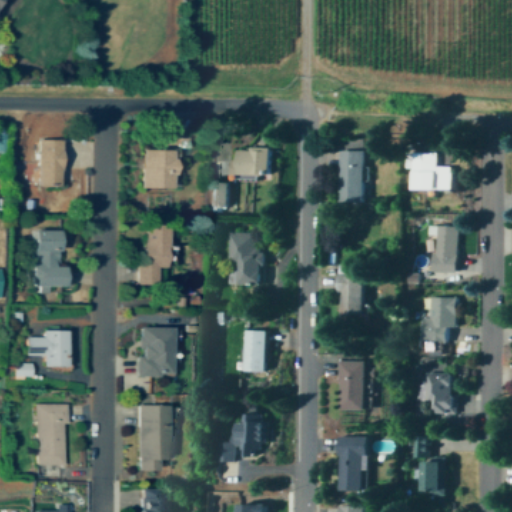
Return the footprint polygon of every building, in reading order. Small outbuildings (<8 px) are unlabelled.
[(59,139),(36,139),(36,186),(59,186),(59,139)] [(171,148),(139,148),(139,188),(171,188),(171,148)] [(271,149),(237,148),(236,175),(270,176),(271,149)] [(363,151),(339,151),(339,203),(363,203),(363,151)] [(412,189),(451,189),(451,167),(437,166),(437,153),(412,152),(412,189)] [(232,180),(213,180),(213,204),(232,205),(232,180)] [(165,227),(139,227),(138,284),(153,284),(153,268),(164,268),(165,227)] [(457,272),(457,227),(431,227),(431,234),(432,234),(432,272),(457,272)] [(55,266),(55,229),(32,229),(31,286),(65,287),(65,266),(55,266)] [(236,265),(236,285),(262,285),(263,234),(227,233),(226,265),(236,265)] [(363,266),(338,266),(337,325),(362,325),(363,266)] [(421,317),(421,344),(446,344),(446,329),(456,329),(456,298),(427,298),(427,317),(421,317)] [(135,377),(168,377),(168,328),(135,328),(135,377)] [(64,330),(41,330),(41,337),(25,337),(25,356),(41,356),(41,367),(64,367),(64,330)] [(268,372),(268,331),(244,331),(244,372),(268,372)] [(339,411),(364,411),(364,362),(339,362),(339,411)] [(27,365),(13,366),(14,377),(28,376),(27,365)] [(424,375),(424,414),(454,414),(454,375),(424,375)] [(61,465),(61,405),(32,405),(32,465),(61,465)] [(135,405),(135,471),(165,471),(165,405),(135,405)] [(215,441),(214,460),(264,462),(266,415),(245,414),(244,423),(233,423),(232,442),(215,441)] [(339,491),(366,491),(366,437),(339,437),(339,491)] [(428,437),(416,438),(416,448),(420,448),(422,496),(447,495),(446,459),(429,460),(428,437)] [(135,489),(134,511),(163,511),(164,490),(135,489)] [(37,508),(37,511),(72,511),(72,503),(57,502),(57,508),(37,508)] [(273,511),(273,503),(241,503),(241,511),(273,511)]
